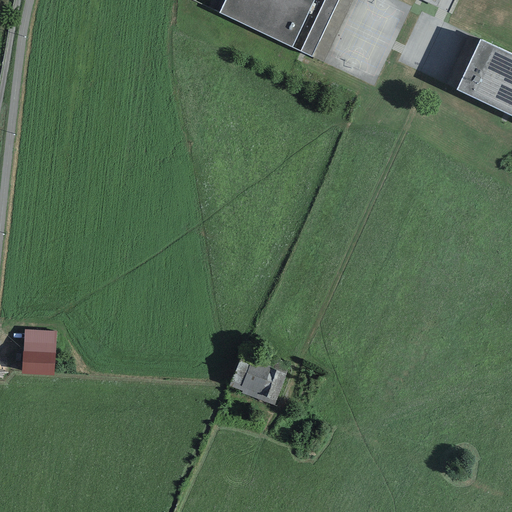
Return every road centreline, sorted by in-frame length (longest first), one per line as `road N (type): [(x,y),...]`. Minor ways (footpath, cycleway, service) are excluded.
road 1 (track): [(300,359),(428,75)]
road 2 (track): [(0,235),(29,0)]
